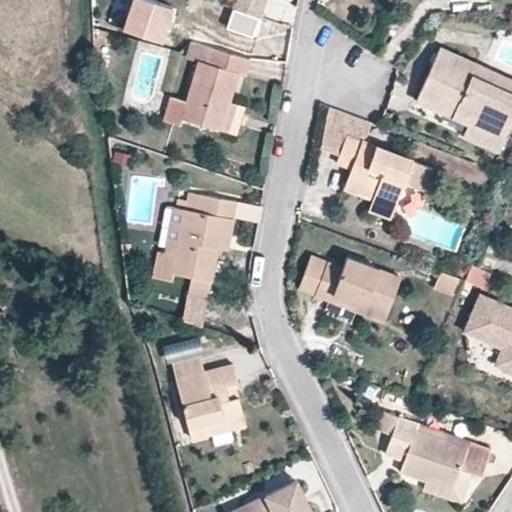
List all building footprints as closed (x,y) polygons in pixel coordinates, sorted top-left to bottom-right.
[(174,0),(128,0),(121,21),(163,36),(174,0)] [(236,0),(233,8),(260,17),(265,0),(236,0)] [(260,17),(233,8),(228,24),(254,33),(260,17)] [(186,98),(181,115),(221,126),(229,98),(237,70),(244,72),(249,56),(212,44),(214,36),(194,31),(187,55),(198,58),(186,98)] [(511,115),(511,77),(490,68),(486,77),(471,70),(475,61),(439,45),(418,90),(441,100),(445,92),(458,97),(454,106),(485,119),(477,138),(498,147),(511,115)] [(486,77),(490,68),(475,61),(471,70),(486,77)] [(485,119),(454,106),(458,97),(445,92),(441,100),(418,90),(415,97),(467,121),(462,131),(477,138),(485,119)] [(169,93),(162,116),(179,121),(181,115),(186,98),(169,93)] [(221,126),(236,131),(244,102),(229,98),(221,126)] [(432,166),(410,157),(411,156),(364,138),(371,120),(327,104),(320,144),(339,151),(335,159),(350,165),(346,176),(375,187),(371,197),(367,207),(389,215),(402,179),(424,188),(432,166)] [(129,162),(130,152),(116,150),(115,159),(129,162)] [(375,187),(346,176),(342,186),(371,197),(375,187)] [(218,245),(223,214),(234,216),(237,199),(189,190),(187,198),(177,196),(176,205),(174,204),(166,250),(158,248),(153,274),(172,278),(174,270),(191,274),(212,277),(218,245)] [(228,247),(234,216),(223,214),(218,245),(228,247)] [(506,238),(511,227),(498,222),(493,232),(506,238)] [(315,292),(328,258),(311,252),(299,286),(315,292)] [(387,312),(401,275),(347,254),(343,264),(328,258),(315,292),(331,298),(333,292),(387,312)] [(483,285),(490,270),(472,262),(465,278),(483,285)] [(458,294),(465,278),(441,269),(434,285),(458,294)] [(208,296),(212,277),(191,274),(187,292),(208,296)] [(511,368),(511,305),(480,291),(464,329),(502,345),(495,361),(511,368)] [(203,323),(208,296),(187,292),(183,316),(203,323)] [(387,312),(333,292),(331,298),(384,319),(387,312)] [(200,351),(196,336),(168,343),(172,358),(200,351)] [(204,369),(200,351),(172,358),(176,376),(204,369)] [(243,410),(239,394),(229,397),(225,383),(235,380),(238,379),(233,362),(204,369),(176,376),(191,435),(211,430),(208,419),(243,410)] [(239,394),(235,380),(225,383),(229,397),(239,394)] [(392,432),(398,413),(383,408),(376,426),(392,432)] [(246,422),(243,410),(208,419),(211,430),(246,422)] [(482,473),(491,446),(470,439),(468,445),(416,426),(418,420),(398,413),(392,432),(385,451),(404,458),(400,468),(426,478),(428,474),(454,483),(460,465),(474,470),(482,473)] [(470,439),(418,420),(416,426),(468,445),(470,439)] [(462,502),(474,470),(460,465),(454,483),(428,474),(426,478),(422,487),(462,502)] [(313,511),(297,477),(224,511),(313,511)]
